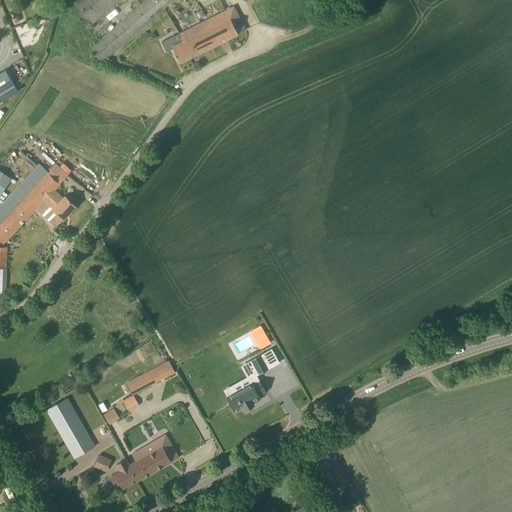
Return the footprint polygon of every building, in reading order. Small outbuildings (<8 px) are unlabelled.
[(71,0),(92,24),(120,0),(71,0)] [(102,61),(172,0),(145,0),(90,48),(102,61)] [(191,57),(246,30),(234,6),(190,28),(180,33),(191,57)] [(191,57),(180,33),(169,38),(161,42),(165,52),(173,48),(180,63),(191,57)] [(0,102),(19,91),(6,70),(0,73),(0,102)] [(98,140),(82,160),(95,170),(111,150),(111,149),(104,144),(111,135),(92,120),(85,130),(98,140)] [(18,129),(6,145),(30,163),(42,147),(18,129)] [(0,170),(0,196),(12,178),(0,170)] [(60,185),(58,183),(47,173),(0,221),(0,240),(3,243),(36,209),(45,200),(63,219),(76,206),(67,198),(65,200),(54,190),(60,185)] [(256,319),(235,332),(242,343),(253,336),(256,341),(266,335),(256,319)] [(226,338),(210,346),(215,357),(232,350),(226,338)] [(248,363),(255,375),(260,372),(260,373),(269,368),(262,355),(253,360),(253,361),(248,363)] [(133,393),(175,371),(169,360),(127,382),(133,393)] [(252,383),(227,396),(235,410),(243,406),(245,408),(254,403),(253,402),(260,398),(259,395),(266,392),(259,380),(253,384),(252,383)] [(132,395),(130,394),(120,399),(126,411),(137,405),(132,395)] [(74,458),(95,446),(67,398),(46,409),(74,458)] [(110,410),(104,414),(110,424),(115,421),(120,418),(115,411),(113,408),(110,410)] [(138,480),(178,457),(165,435),(132,454),(136,461),(129,465),(138,480)] [(99,454),(94,466),(99,468),(104,456),(99,454)] [(129,465),(125,459),(117,464),(120,471),(115,474),(115,475),(110,478),(113,483),(119,480),(123,488),(137,480),(138,481),(138,480),(129,465)]
